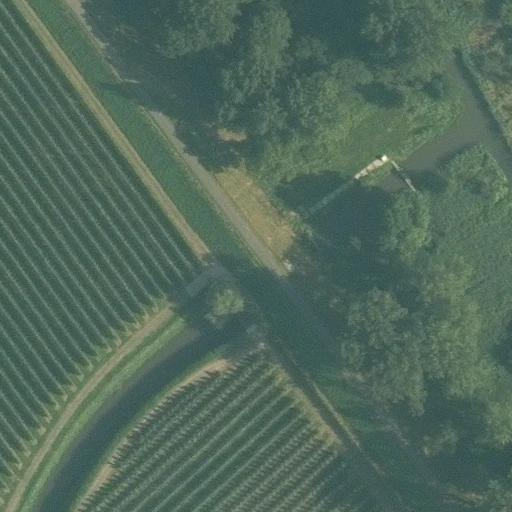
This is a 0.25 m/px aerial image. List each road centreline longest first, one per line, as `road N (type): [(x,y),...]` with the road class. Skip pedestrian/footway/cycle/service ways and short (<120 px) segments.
road 1 (residential): [(70,0),(453,511)]
road 2 (track): [(83,511),(104,472),(161,405),(263,342),(392,511)]
road 3 (track): [(263,342),(264,323),(226,276),(96,387),(3,511)]
road 4 (track): [(226,276),(21,0)]
